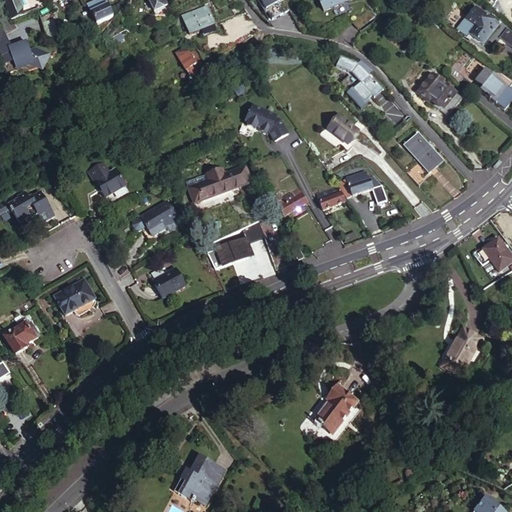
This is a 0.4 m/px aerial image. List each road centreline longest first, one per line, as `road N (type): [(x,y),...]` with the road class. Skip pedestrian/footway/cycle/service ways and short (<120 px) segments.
road 1 (residential): [(54,511),(142,422),(202,384),(397,310),(415,291),(407,244)]
road 2 (residential): [(247,5),(269,28),(373,67),(487,199)]
road 3 (tertiary): [(407,244),(191,329),(153,352)]
road 4 (tertiary): [(153,352),(0,487)]
road 5 (residential): [(153,352),(82,236),(46,258)]
